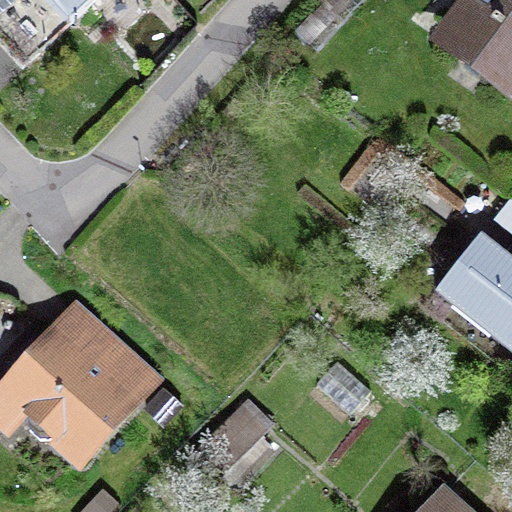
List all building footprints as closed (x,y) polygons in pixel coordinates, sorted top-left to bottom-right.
[(48,0),(71,24),(96,0),(48,0)] [(511,0),(478,0),(446,44),(508,89),(511,83),(511,0)] [(511,199),(494,222),(511,235),(511,199)] [(511,264),(480,239),(436,294),(511,354),(511,264)] [(79,463),(133,403),(57,334),(3,394),(29,417),(29,431),(40,441),(54,440),(79,463)] [(371,393),(337,363),(316,386),(350,417),(371,393)] [(245,401),(194,453),(218,473),(268,423),(245,401)] [(458,511),(442,498),(428,511),(458,511)]
